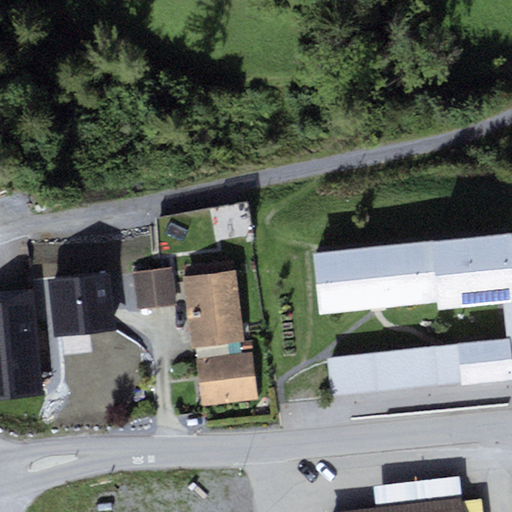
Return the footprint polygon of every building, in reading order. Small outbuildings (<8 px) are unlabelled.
[(511,233),(313,254),(319,315),(438,303),(439,311),(503,304),(511,303),(511,233)] [(171,270),(133,274),(138,313),(175,308),(171,270)] [(237,275),(186,281),(194,351),(245,346),(237,275)] [(106,282),(51,288),(56,341),(112,336),(106,282)] [(511,303),(503,304),(507,338),(510,362),(511,362),(511,303)] [(507,338),(458,343),(458,345),(462,383),(463,386),(511,380),(511,376),(510,362),(507,338)] [(462,383),(458,345),(435,347),(439,385),(462,383)] [(439,385),(435,347),(327,358),(331,398),(439,385)] [(252,360),(197,366),(202,409),(257,403),(252,360)] [(458,473),(374,485),(377,509),(461,497),(458,473)]
